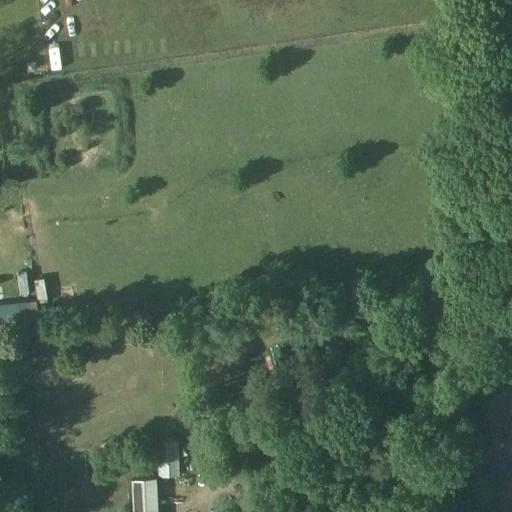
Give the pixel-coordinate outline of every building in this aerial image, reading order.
[(371,268),(348,271),(349,281),(372,278),(371,268)] [(333,297),(335,327),(388,323),(385,293),(333,297)] [(0,326),(40,321),(37,300),(0,303),(0,326)] [(325,332),(315,333),(318,355),(329,353),(325,332)] [(304,346),(283,357),(298,387),(319,375),(304,346)] [(260,376),(223,395),(236,419),(272,401),(260,376)] [(5,427),(14,427),(13,406),(3,407),(5,427)] [(180,475),(178,439),(157,440),(158,476),(180,475)] [(131,511),(159,511),(158,477),(130,477),(131,511)] [(477,502),(490,502),(489,479),(476,480),(477,502)]
